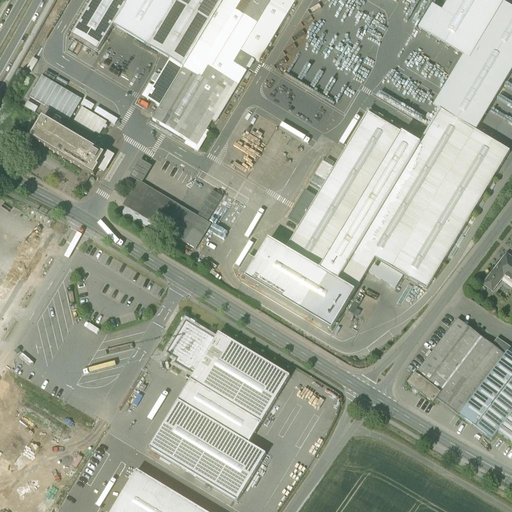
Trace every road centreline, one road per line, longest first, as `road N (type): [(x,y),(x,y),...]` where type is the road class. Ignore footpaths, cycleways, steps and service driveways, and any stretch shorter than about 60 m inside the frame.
road 1 (tertiary): [(371,395),(0,174)]
road 2 (residential): [(371,395),(511,208)]
road 3 (unclassified): [(350,428),(385,439),(509,511)]
road 4 (tertiary): [(511,478),(371,395)]
